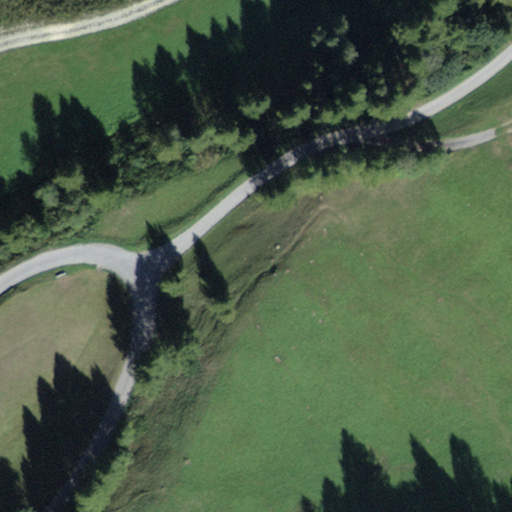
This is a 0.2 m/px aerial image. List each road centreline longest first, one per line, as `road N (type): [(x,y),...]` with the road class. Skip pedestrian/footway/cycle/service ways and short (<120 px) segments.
road 1 (unclassified): [(144,276),(305,153),(420,116),(511,54)]
road 2 (unclassified): [(48,511),(122,378),(144,276)]
road 3 (unclassified): [(144,276),(111,259),(51,262),(0,293)]
